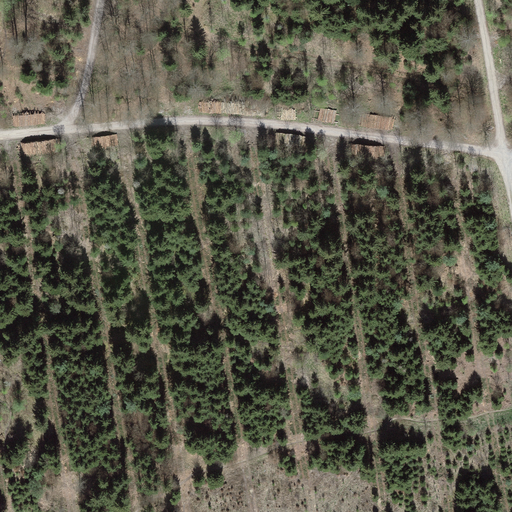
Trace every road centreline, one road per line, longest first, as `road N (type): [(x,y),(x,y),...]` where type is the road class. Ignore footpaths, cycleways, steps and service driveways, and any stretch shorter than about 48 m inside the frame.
road 1 (track): [(0,134),(228,122),(511,154)]
road 2 (track): [(511,199),(477,0)]
road 3 (track): [(101,0),(67,128)]
